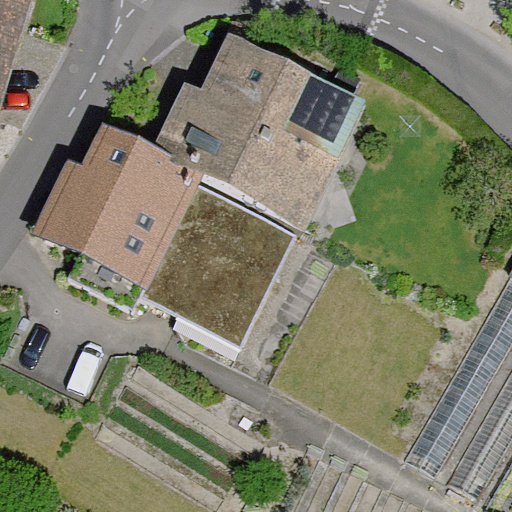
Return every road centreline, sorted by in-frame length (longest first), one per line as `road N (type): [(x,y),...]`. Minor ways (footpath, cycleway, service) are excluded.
road 1 (unclassified): [(138,0),(0,221)]
road 2 (unclassified): [(511,97),(462,56),(339,4)]
